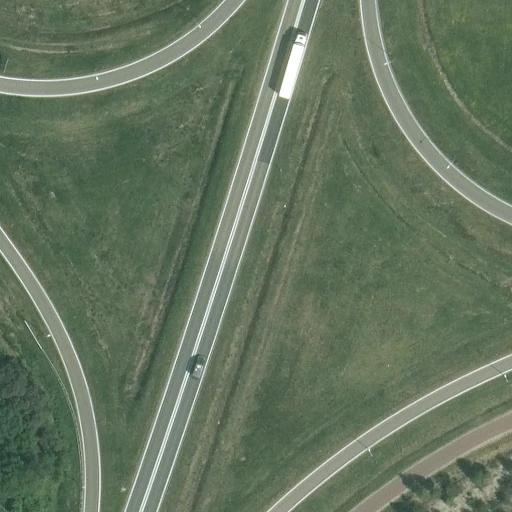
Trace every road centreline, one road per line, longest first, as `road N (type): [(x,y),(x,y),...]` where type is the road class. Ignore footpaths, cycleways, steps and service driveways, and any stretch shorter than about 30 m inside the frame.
road 1 (trunk): [(140,511),(197,353),(302,0)]
road 2 (trunk): [(0,239),(37,295),(79,386),(92,462),(90,511)]
road 3 (trunk): [(277,511),(403,417),(511,362)]
road 4 (trunk): [(511,216),(468,191),(418,140),(381,69),(368,0)]
road 5 (trunk): [(235,0),(206,29),(138,69),(64,87),(0,84)]
road 6 (unclassified): [(365,511),(511,421)]
